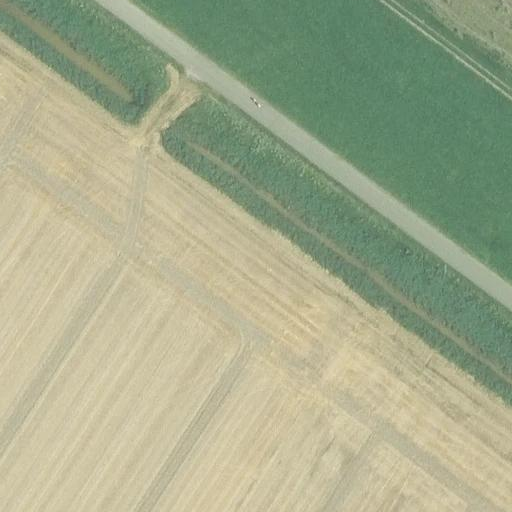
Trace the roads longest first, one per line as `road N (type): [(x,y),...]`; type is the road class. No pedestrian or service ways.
road 1 (unclassified): [(511,299),(112,0)]
road 2 (track): [(511,132),(335,0)]
